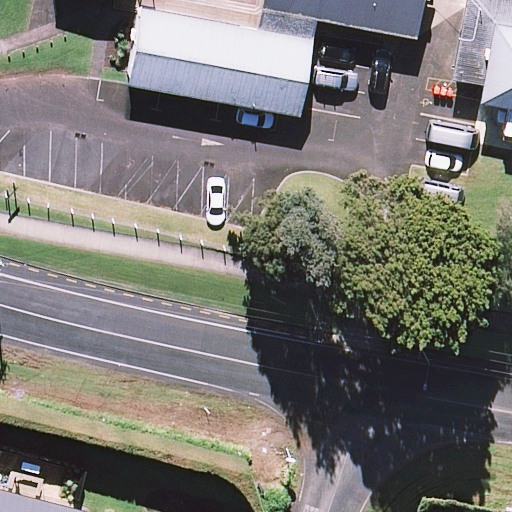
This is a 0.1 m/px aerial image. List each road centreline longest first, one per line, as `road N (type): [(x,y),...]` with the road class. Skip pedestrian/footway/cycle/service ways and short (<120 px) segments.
road 1 (residential): [(0,306),(367,385)]
road 2 (residential): [(367,385),(511,410)]
road 3 (residential): [(333,511),(367,385)]
